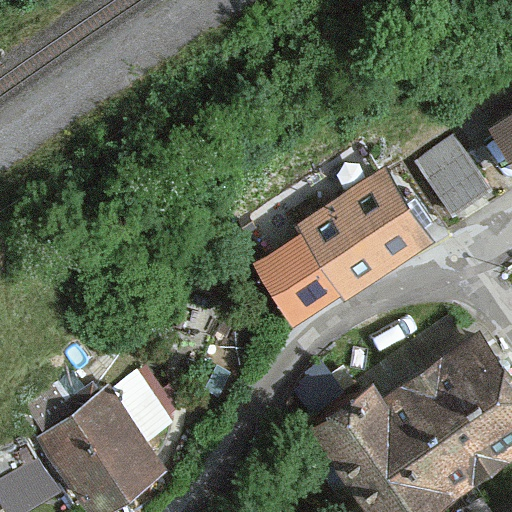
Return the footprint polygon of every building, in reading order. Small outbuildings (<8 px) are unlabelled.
[(511,116),(491,130),(511,163),(511,116)] [(459,140),(468,157),(439,172),(453,199),(491,179),(468,136),(459,140)] [(251,264),(293,330),(340,299),(345,304),(438,245),(386,164),(292,224),(298,234),(251,264)] [(299,435),(354,511),(443,511),(511,463),(511,377),(480,333),(384,401),(372,383),(299,435)] [(34,437),(85,511),(104,511),(167,469),(109,385),(34,437)] [(36,455),(0,476),(0,506),(3,511),(26,511),(59,493),(36,455)]
